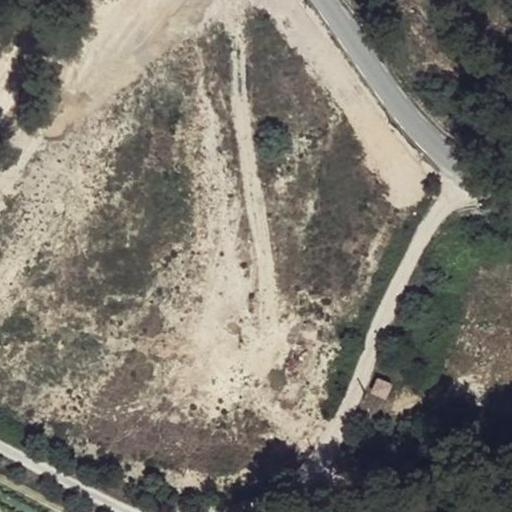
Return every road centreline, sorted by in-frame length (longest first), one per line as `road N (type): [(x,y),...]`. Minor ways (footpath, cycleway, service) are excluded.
road 1 (residential): [(210,511),(294,481),(317,452),(414,239),(469,169)]
road 2 (tertiary): [(320,0),(398,103),(469,169)]
road 3 (track): [(149,511),(0,438)]
